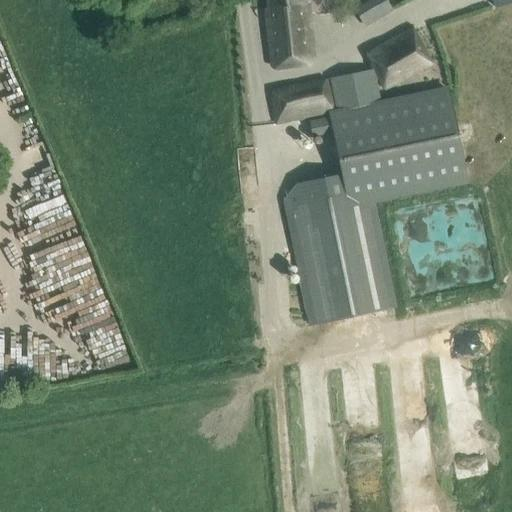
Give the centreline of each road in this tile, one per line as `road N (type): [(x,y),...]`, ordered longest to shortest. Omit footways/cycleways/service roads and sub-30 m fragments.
road 1 (unclassified): [(273,350),(244,0)]
road 2 (track): [(288,511),(273,350)]
